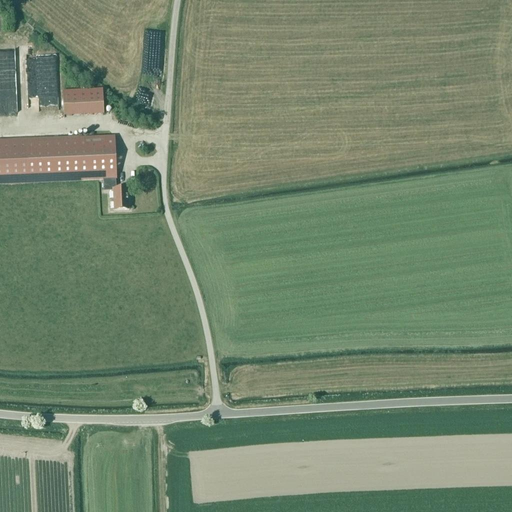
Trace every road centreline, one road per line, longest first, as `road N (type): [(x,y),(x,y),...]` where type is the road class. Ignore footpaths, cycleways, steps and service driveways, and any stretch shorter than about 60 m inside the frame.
road 1 (unclassified): [(180,0),(165,202),(200,302),(219,415)]
road 2 (tertiary): [(511,399),(219,415)]
road 3 (tertiary): [(219,415),(95,421),(0,414)]
